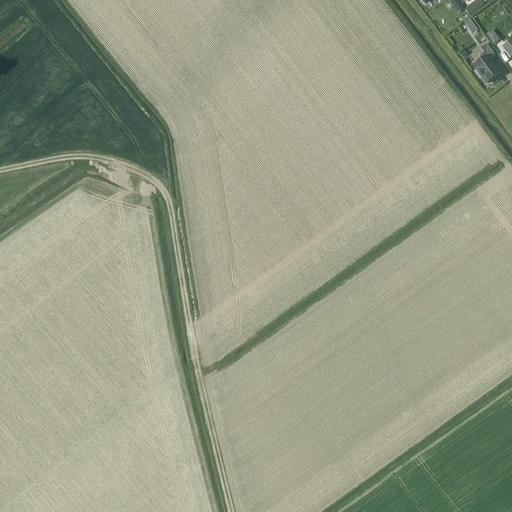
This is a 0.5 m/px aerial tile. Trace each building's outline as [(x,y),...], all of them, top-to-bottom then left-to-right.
[(456,0),(452,0),(449,2),(458,14),(464,10),(456,0)] [(477,10),(473,4),(466,9),(471,15),(477,10)] [(465,23),(469,29),(474,25),(470,20),(465,23)] [(507,45),(503,49),(510,59),(511,57),(511,41),(507,45)] [(500,75),(490,60),(495,56),(487,44),(481,49),(484,53),(480,56),(483,60),(475,66),(487,84),(500,75)]
